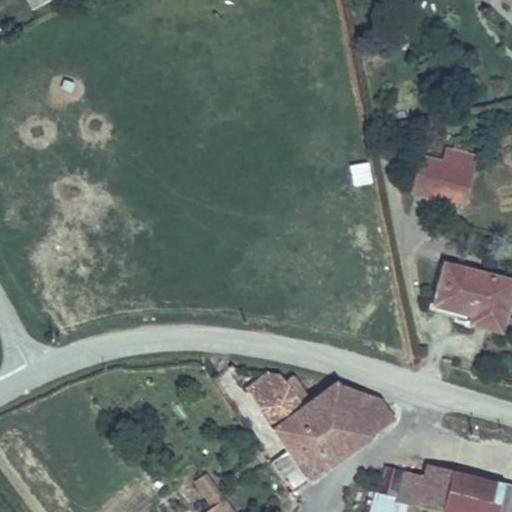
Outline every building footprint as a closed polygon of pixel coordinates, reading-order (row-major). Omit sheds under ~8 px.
[(495,2),(492,0),(469,0),(489,13),(495,2)] [(511,13),(511,0),(492,0),(495,2),(511,13)] [(457,195),(468,142),(442,138),(436,156),(413,153),(405,186),(457,195)] [(339,185),(370,180),(367,160),(336,165),(339,185)] [(507,319),(511,272),(511,267),(445,258),(439,299),(476,305),(475,315),(507,319)] [(293,376),(263,372),(243,387),(307,485),(373,438),(375,434),(395,420),(382,400),(338,384),(332,382),(310,401),(293,376)] [(511,511),(511,487),(424,465),(422,476),(381,466),(369,511),(404,511),(405,507),(426,511),(511,511)] [(233,511),(204,473),(192,482),(210,506),(202,511),(233,511)]
